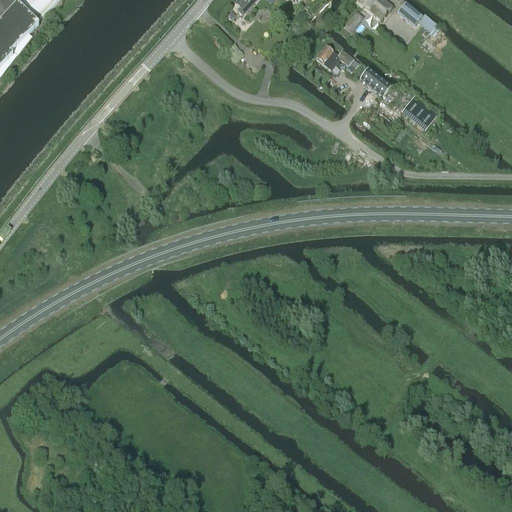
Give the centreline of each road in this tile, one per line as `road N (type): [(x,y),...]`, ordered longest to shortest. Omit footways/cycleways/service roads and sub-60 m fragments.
road 1 (primary): [(511,217),(346,215),(212,237),(124,268),(0,339)]
road 2 (unclassified): [(170,38),(232,93),(294,107),(401,173),(511,178)]
road 3 (unclassified): [(170,38),(0,240)]
